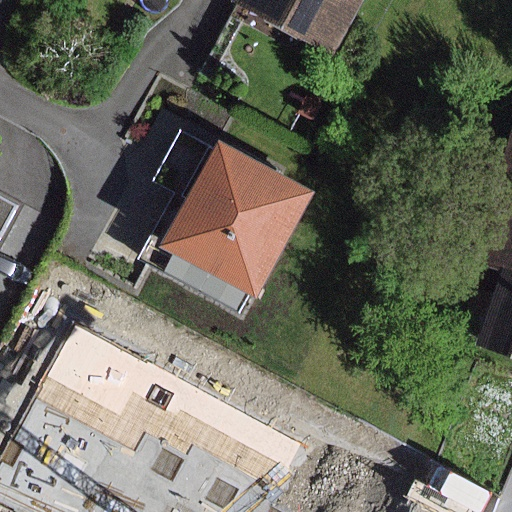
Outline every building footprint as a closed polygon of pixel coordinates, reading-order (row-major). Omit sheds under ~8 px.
[(359,0),(236,0),(234,4),(329,56),(359,0)] [(511,117),(507,115),(498,143),(462,132),(437,208),(385,191),(365,255),(417,272),(425,249),(496,272),(471,348),(511,361),(511,117)] [(314,187),(213,134),(210,139),(184,125),(156,178),(182,191),(155,243),(173,252),(165,266),(241,306),(249,291),(256,295),(314,187)] [(3,200),(0,198),(0,240),(18,208),(3,200)] [(421,511),(358,485),(346,511),(421,511)]
